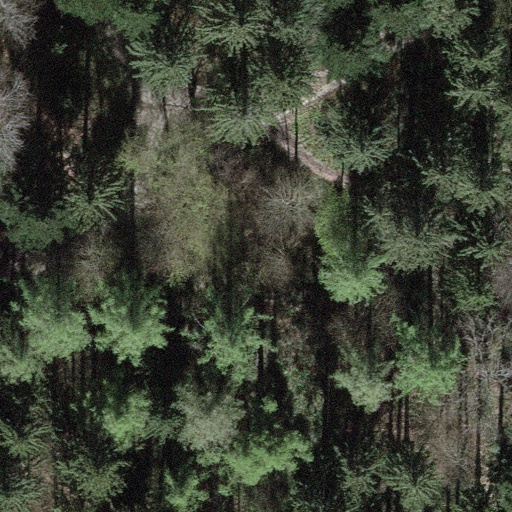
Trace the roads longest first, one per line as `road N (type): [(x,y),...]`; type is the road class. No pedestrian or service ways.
road 1 (track): [(0,282),(233,126),(468,0)]
road 2 (track): [(108,0),(233,126)]
